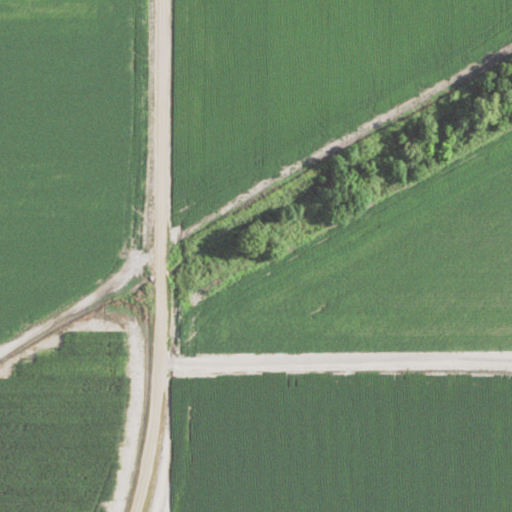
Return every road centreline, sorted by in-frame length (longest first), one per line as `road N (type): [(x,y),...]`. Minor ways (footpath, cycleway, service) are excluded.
road 1 (residential): [(124,511),(152,361),(145,245),(152,0)]
road 2 (track): [(511,361),(152,361)]
road 3 (track): [(146,213),(133,221),(126,265),(80,302),(0,337)]
